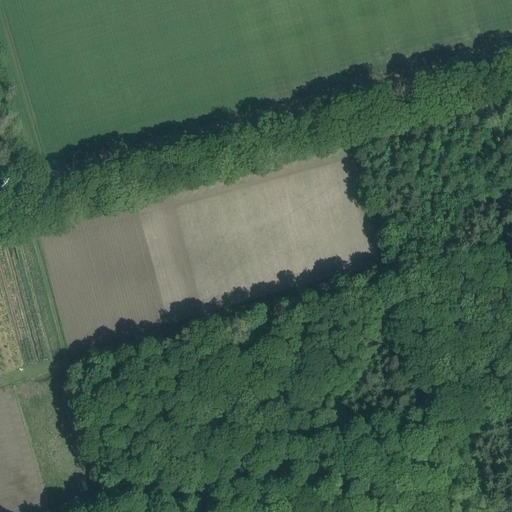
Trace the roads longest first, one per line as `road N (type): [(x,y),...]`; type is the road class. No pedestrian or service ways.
road 1 (track): [(511,67),(0,217)]
road 2 (residential): [(145,511),(511,394)]
